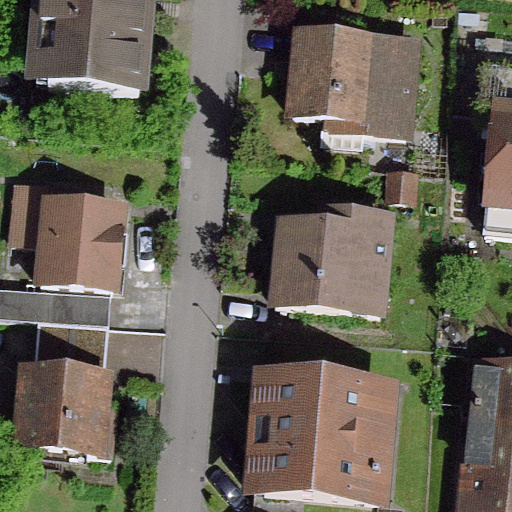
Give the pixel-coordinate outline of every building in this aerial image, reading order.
[(43,95),(133,102),(142,0),(36,0),(34,39),(48,40),(43,95)] [(351,33),(325,31),(324,45),(295,42),(288,124),(321,127),(318,153),(355,156),(356,142),(400,146),(409,51),(350,47),(351,33)] [(511,80),(479,77),(474,122),(491,123),(480,241),(511,244),(511,80)] [(383,208),(408,210),(410,182),(385,180),(383,208)] [(39,253),(35,293),(107,300),(115,217),(75,213),(76,200),(12,193),(7,250),(39,253)] [(156,392),(172,208),(76,200),(75,213),(115,217),(107,300),(105,304),(102,333),(103,335),(99,384),(97,412),(111,413),(113,388),(156,392)] [(271,298),(270,313),(374,323),(384,226),(318,220),(317,234),(278,231),(271,298)] [(0,326),(102,333),(105,304),(0,296),(0,326)] [(97,412),(99,384),(103,335),(33,329),(29,378),(22,378),(14,457),(106,466),(111,413),(97,412)] [(511,511),(511,383),(500,383),(501,371),(470,368),(469,380),(472,380),(459,511),(511,511)] [(248,501),(249,501),(370,511),(373,511),(382,398),(258,387),(248,501)]
